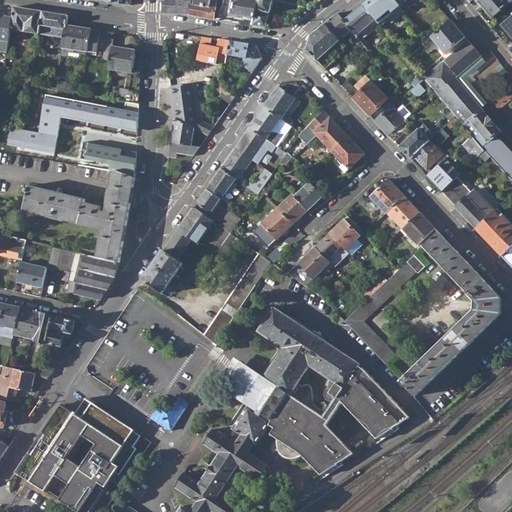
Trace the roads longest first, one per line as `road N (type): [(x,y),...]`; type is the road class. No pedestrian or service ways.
road 1 (residential): [(177,208),(287,51)]
road 2 (residential): [(0,477),(101,322)]
road 3 (residential): [(387,159),(511,290)]
road 4 (residential): [(151,23),(146,182)]
road 5 (residential): [(287,51),(387,159)]
road 6 (residential): [(287,51),(256,36),(151,23)]
road 7 (residential): [(151,23),(17,0)]
